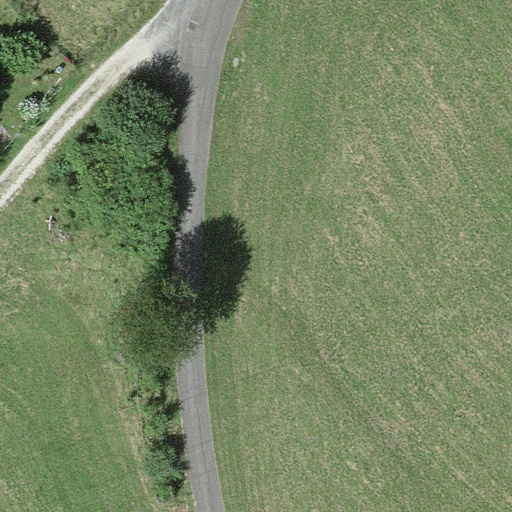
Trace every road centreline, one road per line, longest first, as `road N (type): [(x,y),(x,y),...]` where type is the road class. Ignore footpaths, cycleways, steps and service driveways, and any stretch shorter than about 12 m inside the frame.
road 1 (track): [(231,0),(206,50),(186,343),(220,511)]
road 2 (track): [(214,0),(0,214)]
